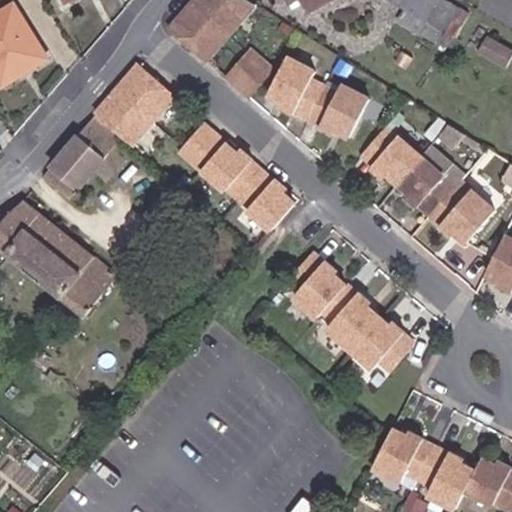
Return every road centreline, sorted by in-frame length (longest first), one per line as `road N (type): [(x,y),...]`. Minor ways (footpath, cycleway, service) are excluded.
road 1 (residential): [(143,34),(476,326),(501,407),(511,412)]
road 2 (residential): [(143,34),(0,195)]
